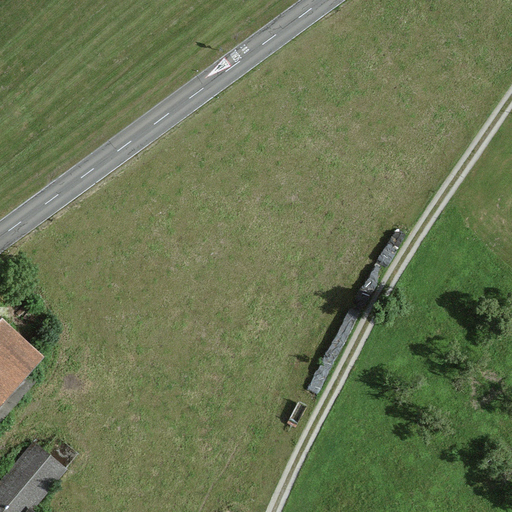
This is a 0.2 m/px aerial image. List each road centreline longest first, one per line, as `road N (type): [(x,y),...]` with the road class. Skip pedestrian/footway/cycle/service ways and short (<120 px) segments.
road 1 (track): [(274,511),(382,292),(511,97)]
road 2 (secondary): [(0,238),(322,0)]
